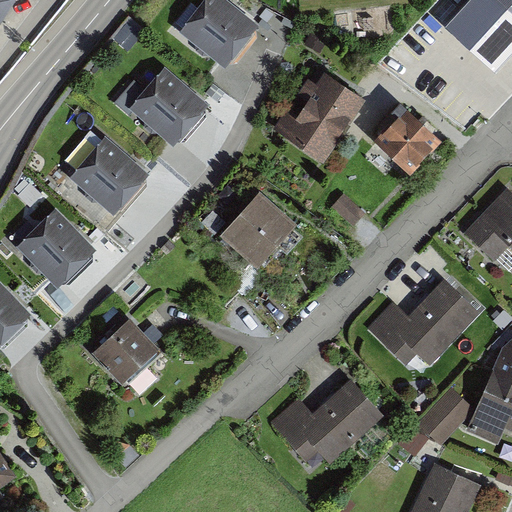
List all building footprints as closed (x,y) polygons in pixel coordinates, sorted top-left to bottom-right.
[(0,0),(0,32),(19,4),(12,0),(0,0)] [(260,30),(223,0),(208,0),(180,35),(225,72),(260,30)] [(511,0),(473,0),(448,27),(497,71),(511,54),(511,0)] [(311,36),(306,47),(320,54),(325,43),(311,36)] [(210,109),(166,70),(129,112),(174,150),(210,109)] [(364,104),(325,76),(318,87),(309,81),(274,131),(323,164),(364,104)] [(470,82),(450,100),(459,110),(479,92),(470,82)] [(444,146),(408,112),(375,145),(411,179),(444,146)] [(151,178),(106,140),(70,181),(115,219),(151,178)] [(511,195),(508,191),(465,235),(495,264),(509,249),(511,251),(511,195)] [(299,228),(261,195),(222,239),(258,271),(278,248),(288,257),(305,237),(297,230),(299,228)] [(366,215),(344,196),(332,210),(354,229),(366,215)] [(98,254),(57,211),(16,250),(58,293),(98,254)] [(394,303),(367,331),(406,368),(418,355),(431,368),(482,316),(446,281),(410,318),(394,303)] [(0,285),(0,349),(32,319),(0,285)] [(131,321),(92,357),(122,389),(161,354),(131,321)] [(511,342),(503,350),(468,434),(499,447),(507,431),(511,433),(511,342)] [(300,399),(271,424),(306,465),(319,453),(330,465),(384,419),(353,382),(313,416),(300,399)] [(476,411),(452,388),(418,424),(442,447),(476,411)] [(0,492),(18,480),(0,454),(0,492)] [(473,511),(485,488),(436,464),(413,511),(473,511)]
